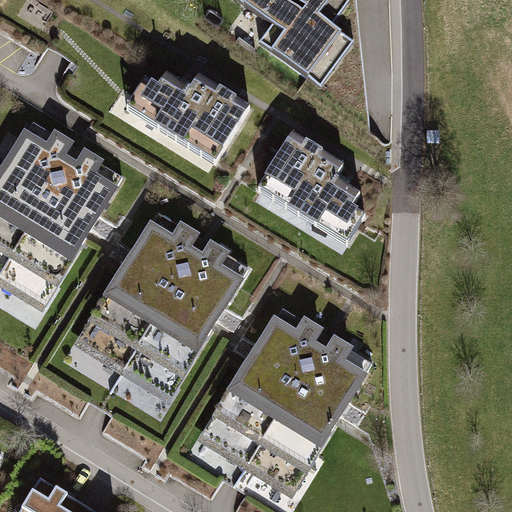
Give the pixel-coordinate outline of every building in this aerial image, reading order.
[(222,0),(222,1),(303,61),(344,5),(336,0),(222,0)] [(155,80),(133,116),(225,174),(259,120),(205,87),(194,104),(155,80)] [(128,179),(28,119),(0,164),(0,307),(36,329),(128,179)] [(382,196),(296,148),(270,195),(356,243),(382,196)] [(254,271),(158,214),(68,364),(165,421),(254,271)] [(375,366),(274,310),(198,445),(300,502),(375,366)] [(91,511),(92,511),(42,484),(25,511),(91,511)]
